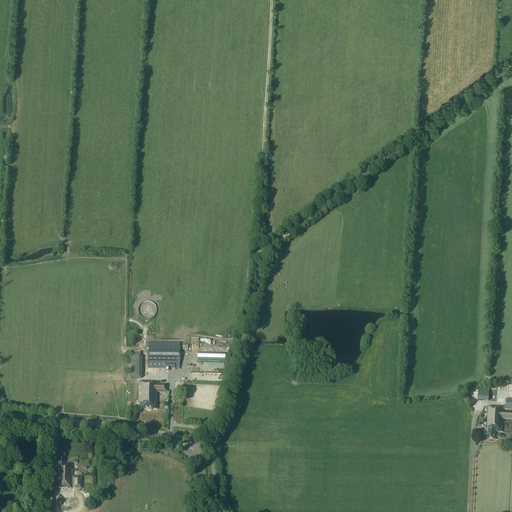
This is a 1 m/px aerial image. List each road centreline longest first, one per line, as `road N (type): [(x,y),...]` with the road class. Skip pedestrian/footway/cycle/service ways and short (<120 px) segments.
road 1 (track): [(260,261),(511,61)]
road 2 (track): [(269,0),(260,261)]
road 3 (unclassified): [(188,450),(219,422),(260,261)]
road 4 (tertiary): [(188,450),(157,438),(0,427)]
